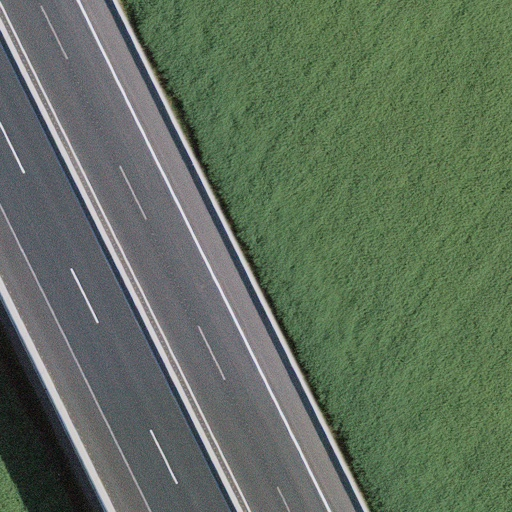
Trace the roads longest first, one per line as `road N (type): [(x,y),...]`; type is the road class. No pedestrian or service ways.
road 1 (motorway): [(289,511),(38,0)]
road 2 (motorway): [(0,123),(190,511)]
